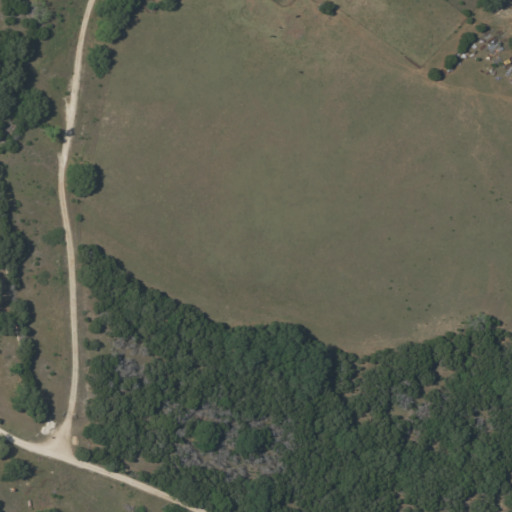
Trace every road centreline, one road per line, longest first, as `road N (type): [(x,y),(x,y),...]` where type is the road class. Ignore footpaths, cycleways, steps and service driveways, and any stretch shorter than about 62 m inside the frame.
road 1 (track): [(59,455),(80,380),(70,191),(80,64),(98,0)]
road 2 (track): [(222,511),(59,455)]
